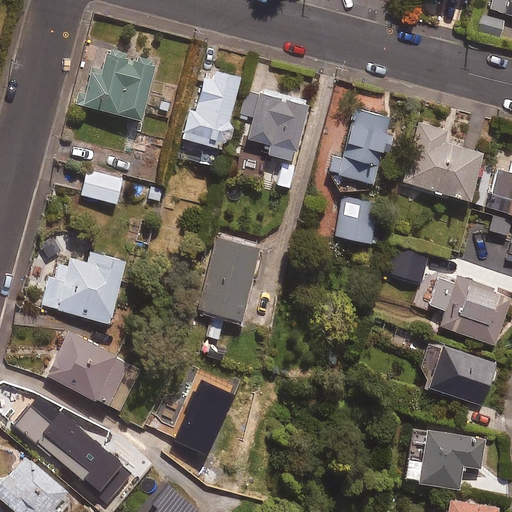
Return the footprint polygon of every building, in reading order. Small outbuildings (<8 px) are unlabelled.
[(511,0),(491,0),(489,10),(511,15),(511,0)] [(502,20),(479,14),(475,29),(498,36),(502,20)] [(152,63),(106,51),(101,71),(83,66),(73,103),(137,120),(152,63)] [(236,78),(203,69),(192,111),(186,109),(173,158),(212,168),(236,78)] [(304,106),(244,91),(238,117),(249,120),(245,138),(266,143),(263,153),(290,160),(304,106)] [(395,121),(353,107),(332,172),(374,186),(395,121)] [(445,130),(417,123),(401,182),(465,200),(479,152),(442,141),(445,130)] [(293,165),(282,163),(274,193),(285,196),(293,165)] [(511,173),(489,166),(477,204),(511,215),(511,173)] [(121,178),(87,170),(80,195),(115,203),(121,178)] [(378,205),(346,196),(334,234),(366,244),(378,205)] [(510,221),(491,215),(487,229),(505,235),(510,221)] [(256,250),(215,239),(196,309),(238,320),(256,250)] [(420,254),(395,248),(391,262),(416,268),(420,254)] [(65,265),(57,263),(53,276),(48,275),(40,304),(104,323),(122,261),(89,252),(85,263),(68,258),(65,265)] [(492,345),(509,297),(451,277),(450,281),(437,277),(427,304),(443,310),(437,325),(492,345)] [(137,370),(66,332),(44,375),(115,412),(137,370)] [(202,342),(200,350),(206,352),(205,356),(220,359),(223,346),(202,342)] [(494,365),(440,346),(425,387),(479,406),(494,365)] [(420,445),(418,461),(403,459),(400,480),(456,489),(459,465),(478,468),(483,440),(412,429),(409,443),(420,445)] [(22,455),(0,479),(0,501),(12,511),(55,511),(50,507),(63,492),(22,455)] [(496,511),(498,508),(447,499),(444,511),(496,511)]
